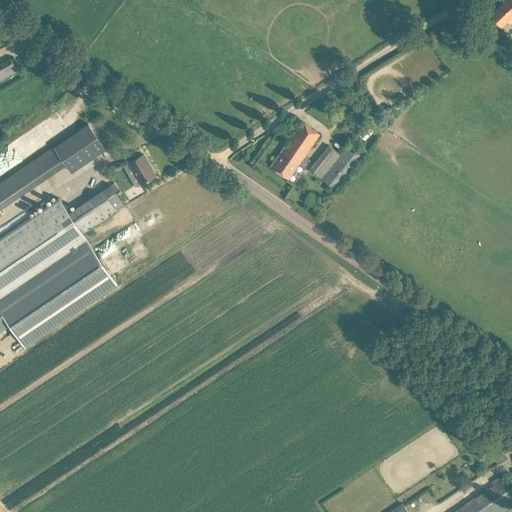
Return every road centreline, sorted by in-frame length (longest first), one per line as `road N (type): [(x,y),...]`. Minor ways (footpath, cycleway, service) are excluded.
road 1 (unclassified): [(511,371),(213,160)]
road 2 (unclassified): [(213,160),(463,0)]
road 3 (unclassified): [(213,160),(0,10)]
